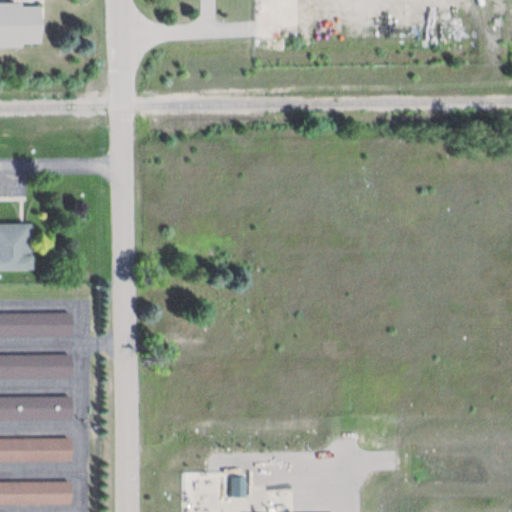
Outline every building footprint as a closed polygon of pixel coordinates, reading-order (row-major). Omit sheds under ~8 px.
[(0,46),(38,47),(38,1),(0,1),(0,46)] [(0,268),(28,269),(28,222),(0,222),(0,268)] [(212,288),(200,288),(200,330),(212,330),(212,288)] [(67,312),(0,312),(0,335),(67,335),(67,312)] [(68,354),(0,354),(0,377),(68,377),(68,354)] [(0,419),(68,419),(68,396),(0,395),(0,419)] [(0,460),(69,460),(69,437),(0,437),(0,460)] [(0,503),(70,503),(70,481),(0,480),(0,503)]
